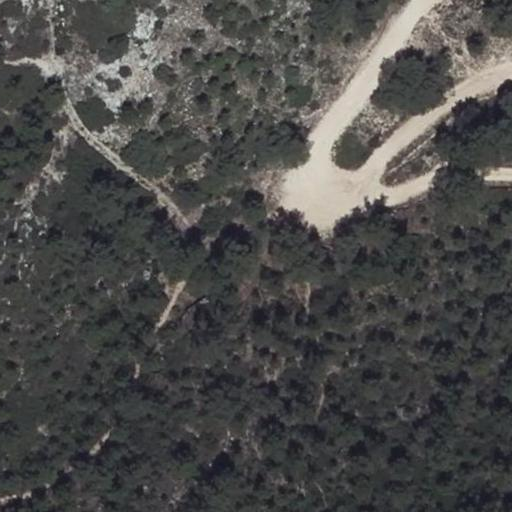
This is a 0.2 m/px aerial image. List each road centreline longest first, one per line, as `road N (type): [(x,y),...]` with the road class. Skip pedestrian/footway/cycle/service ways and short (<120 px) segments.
road 1 (track): [(511,68),(445,100),(353,194),(326,203),(312,185),(336,119),(427,0)]
road 2 (track): [(511,179),(448,175),(386,196),(353,194)]
